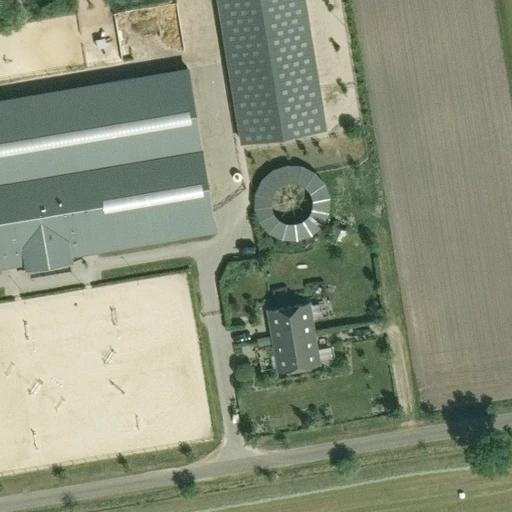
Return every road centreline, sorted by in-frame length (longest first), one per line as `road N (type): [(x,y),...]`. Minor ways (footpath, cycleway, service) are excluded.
road 1 (unclassified): [(0,506),(511,421)]
road 2 (track): [(415,437),(384,254)]
